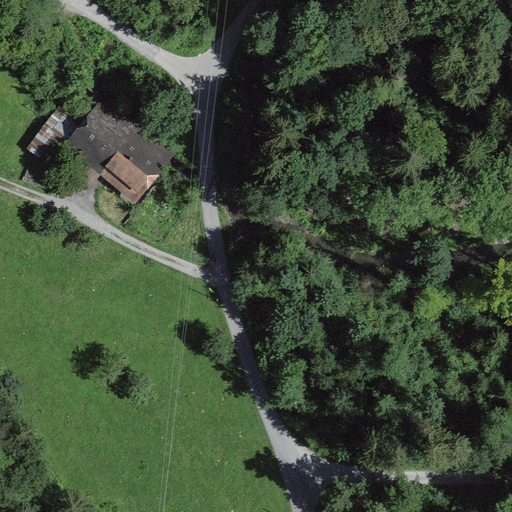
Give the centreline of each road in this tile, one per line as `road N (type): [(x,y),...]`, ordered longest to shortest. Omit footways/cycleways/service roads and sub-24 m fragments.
road 1 (unclassified): [(259,0),(218,60),(210,89),(208,193),(221,281),(302,511)]
road 2 (track): [(0,180),(221,281)]
road 3 (track): [(292,474),(511,478)]
road 4 (track): [(80,0),(210,89)]
